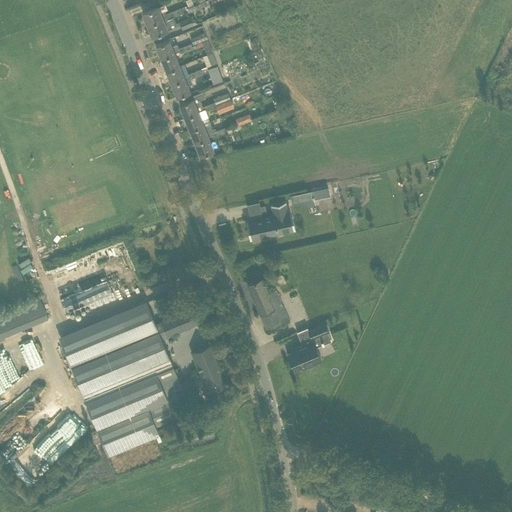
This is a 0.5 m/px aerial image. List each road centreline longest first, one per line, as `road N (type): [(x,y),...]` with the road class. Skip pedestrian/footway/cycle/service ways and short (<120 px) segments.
road 1 (tertiary): [(290,511),(275,412),(109,0)]
road 2 (track): [(463,511),(310,454),(284,455)]
